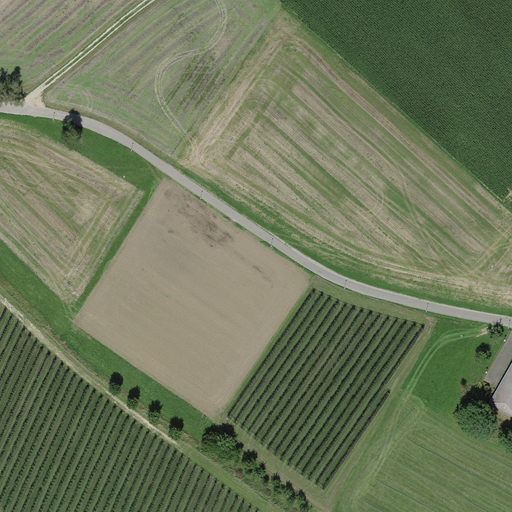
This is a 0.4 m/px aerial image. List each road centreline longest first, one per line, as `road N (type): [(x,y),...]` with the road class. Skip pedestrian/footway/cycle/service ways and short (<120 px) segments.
road 1 (residential): [(0,108),(115,133),(328,276),(382,296),(511,322)]
road 2 (track): [(156,0),(22,110)]
